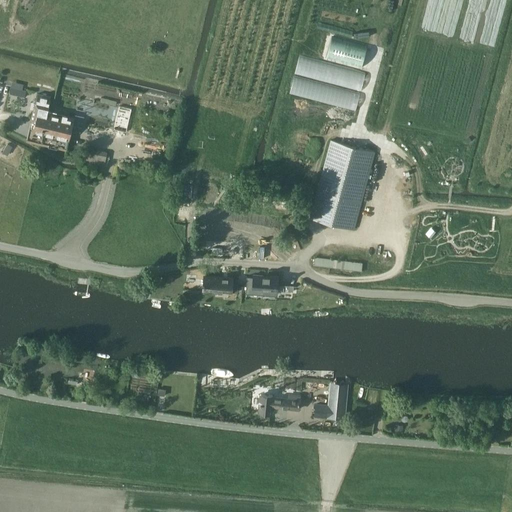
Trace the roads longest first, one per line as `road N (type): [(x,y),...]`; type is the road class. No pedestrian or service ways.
road 1 (tertiary): [(511,303),(351,292),(296,268),(229,260),(128,273),(0,245)]
road 2 (unclassified): [(511,451),(213,425),(0,391)]
